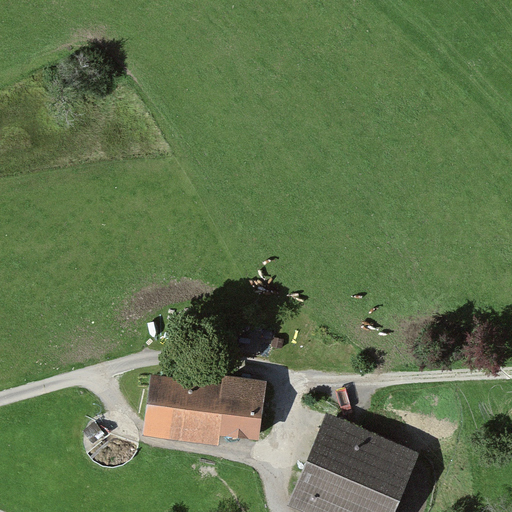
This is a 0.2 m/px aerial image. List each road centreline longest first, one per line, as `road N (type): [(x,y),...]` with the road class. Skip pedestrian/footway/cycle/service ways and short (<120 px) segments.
road 1 (track): [(0,406),(119,367),(186,358),(297,382)]
road 2 (track): [(297,382),(511,378)]
road 3 (track): [(271,511),(297,382)]
